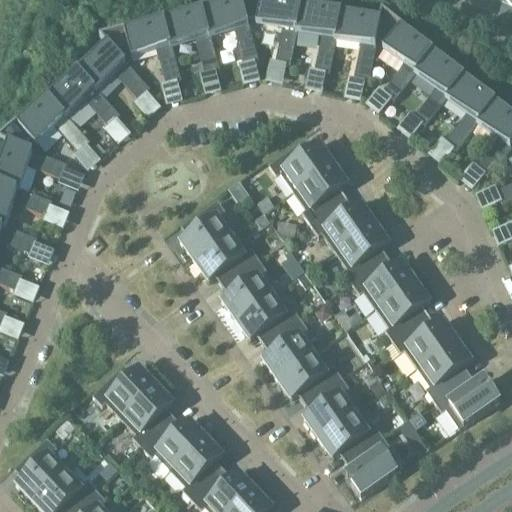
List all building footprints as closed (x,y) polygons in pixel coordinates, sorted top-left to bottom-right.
[(238,0),(240,5),(241,4),(245,21),(247,22),(283,29),(275,67),(290,71),(298,33),(296,32),(302,8),(263,0),(238,0)] [(202,15),(208,38),(210,38),(233,32),(243,69),(258,65),(247,22),(245,21),(241,4),(240,5),(202,15)] [(296,32),(298,33),(322,38),(314,76),(329,79),(337,41),(336,41),(341,17),(302,8),(296,32)] [(376,42),(378,43),(406,66),(382,97),(394,106),(419,76),(417,75),(433,56),(381,14),(379,25),(380,25),(376,42)] [(163,25),(169,48),(171,48),(195,42),(205,79),(220,76),(210,38),(208,38),(202,15),(163,25)] [(380,25),(379,25),(341,17),(336,41),(337,41),(361,46),(353,84),(368,87),(378,43),(376,42),(380,25)] [(118,62),(121,61),(156,52),(166,89),(181,86),(171,48),(169,48),(163,25),(100,41),(107,49),(118,62)] [(107,49),(77,75),(93,93),(95,92),(113,76),(139,105),(150,95),(121,61),(118,62),(107,49)] [(448,100),(464,81),(433,56),(417,75),(419,76),(438,91),(413,122),(425,131),(450,101),(448,100)] [(93,93),(77,75),(47,101),(63,120),(83,102),(109,132),(120,122),(95,92),(93,93)] [(448,100),(450,101),(469,116),(444,147),(456,157),(481,126),(479,125),(495,106),(464,81),(448,100)] [(0,142),(0,145),(24,154),(25,153),(53,129),(78,158),(90,148),(65,119),(63,120),(47,101),(0,142)] [(511,119),(495,106),(479,125),(481,126),(500,141),(475,172),(488,182),(511,151),(511,119)] [(312,154),(305,145),(269,171),(277,183),(281,180),(294,199),(334,170),(319,149),(312,154)] [(0,167),(0,188),(15,194),(16,193),(25,170),(61,185),(67,170),(25,153),(24,154),(7,149),(0,167)] [(343,184),(334,170),(294,199),(305,216),(302,218),(311,231),(347,205),(340,195),(346,190),(342,183),(343,184)] [(15,194),(0,188),(0,231),(1,230),(10,207),(46,222),(52,207),(16,193),(15,194)] [(511,188),(496,196),(502,210),(511,205),(511,188)] [(353,213),(347,205),(311,231),(318,242),(322,239),(335,258),(375,229),(360,208),(353,213)] [(226,218),(218,207),(181,233),(187,241),(180,247),(194,268),(230,243),(235,239),(222,221),(226,218)] [(384,242),(375,229),(335,258),(347,275),(343,277),(352,290),(388,264),(381,254),(388,249),(383,242),(384,242)] [(0,231),(0,246),(31,259),(37,244),(1,230),(0,231)] [(235,239),(230,243),(194,268),(203,280),(204,280),(209,286),(215,282),(222,292),(259,266),(251,254),(247,257),(235,239)] [(394,272),(388,264),(352,290),(359,301),(363,298),(376,317),(416,288),(402,268),(394,272)] [(267,277),(259,266),(222,292),(228,300),(221,306),(236,327),(276,298),(263,280),(267,277)] [(0,289),(16,296),(22,281),(0,272),(0,289)] [(425,301),(416,288),(376,317),(388,334),(384,336),(393,349),(430,323),(422,312),(429,308),(424,301),(425,301)] [(288,316),(276,298),(236,327),(245,339),(250,345),(256,341),(264,351),(300,325),(292,313),(288,316)] [(435,331),(430,323),(393,349),(401,360),(404,357),(417,376),(458,347),(443,326),(435,331)] [(308,336),(300,325),(264,351),(270,359),(262,365),(277,386),(317,357),(305,339),(308,336)] [(458,347),(417,376),(430,393),(426,395),(434,408),(471,382),(464,371),(470,367),(466,360),(458,347)] [(330,375),(317,357),(277,386),(286,398),(287,398),(291,404),(298,400),(305,410),(342,384),(333,372),(330,375)] [(132,379),(125,371),(92,402),(102,412),(106,409),(121,425),(157,391),(139,373),(132,379)] [(477,391),(471,382),(434,408),(442,419),(446,416),(459,435),(498,407),(484,387),(477,391)] [(350,395),(342,384),(305,410),(311,418),(304,424),(318,445),(359,416),(346,398),(350,395)] [(167,403),(157,391),(121,425),(135,441),(132,444),(142,454),(175,424),(166,414),(172,409),(166,403),(167,403)] [(346,469),(383,443),(374,431),(371,434),(359,416),(318,445),(327,457),(328,457),(333,463),(339,459),(346,469)] [(182,431),(175,424),(142,454),(152,464),(155,461),(171,478),(206,444),(189,425),(182,431)] [(383,443),(346,469),(353,478),(346,483),(361,504),(400,476),(387,457),(391,454),(383,443)] [(221,461),(206,444),(171,478),(185,493),(182,496),(192,507),(224,476),(216,467),(221,461)] [(57,455),(47,445),(15,475),(22,483),(16,490),(33,508),(69,474),(54,458),(57,455)] [(83,489),(69,474),(33,508),(36,511),(80,511),(97,497),(87,487),(83,489)] [(232,483),(224,476),(192,507),(196,511),(238,511),(256,496),(238,477),(232,483)] [(266,507),(256,496),(238,511),(269,511),(266,508),(266,507)] [(106,507),(97,497),(80,511),(104,511),(103,510),(106,507)]
